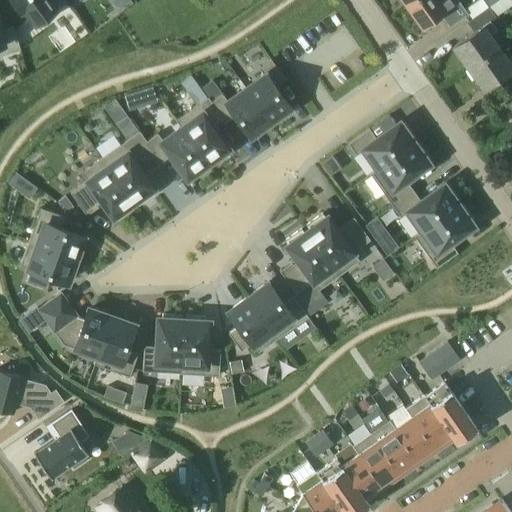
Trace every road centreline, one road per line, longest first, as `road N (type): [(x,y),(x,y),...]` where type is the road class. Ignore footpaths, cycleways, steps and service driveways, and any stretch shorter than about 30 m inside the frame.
road 1 (residential): [(264,174),(126,269),(203,271)]
road 2 (residential): [(511,221),(410,75)]
road 3 (residential): [(410,75),(264,174)]
